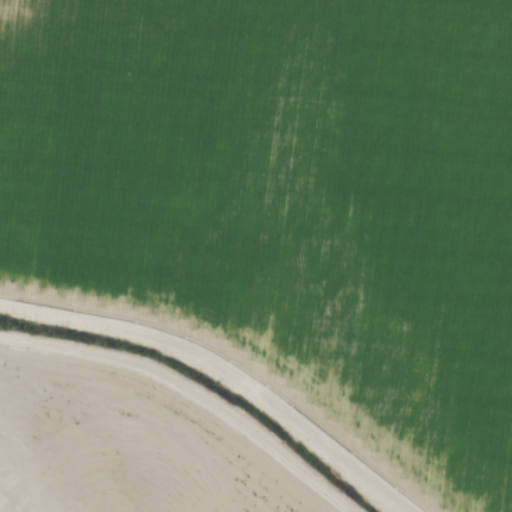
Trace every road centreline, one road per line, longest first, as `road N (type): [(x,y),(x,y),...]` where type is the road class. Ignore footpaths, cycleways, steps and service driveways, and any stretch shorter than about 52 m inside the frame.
road 1 (track): [(404,511),(208,362),(138,331),(0,303)]
road 2 (track): [(353,511),(191,387),(138,362),(0,337)]
